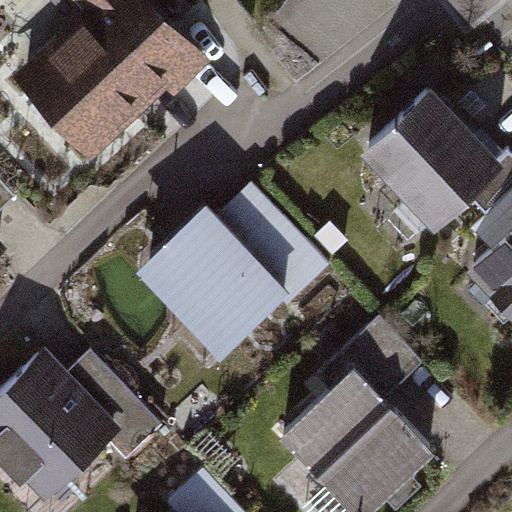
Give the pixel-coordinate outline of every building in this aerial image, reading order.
[(83,0),(90,6),(16,74),(97,161),(208,58),(154,0),(83,0)] [(511,147),(502,157),(435,85),(365,150),(435,225),(471,192),(491,214),(511,195),(511,147)] [(212,197),(139,266),(223,354),(283,296),(295,308),(343,262),(259,174),(223,209),(212,197)] [(511,229),(473,265),(511,306),(511,229)] [(0,254),(10,245),(0,234),(0,254)] [(427,363),(380,313),(319,370),(332,384),(286,427),(364,511),(438,443),(393,394),(427,363)] [(55,336),(0,384),(0,441),(45,493),(113,433),(128,450),(166,416),(98,339),(75,359),(55,336)] [(181,511),(253,511),(208,462),(169,498),(181,511)]
